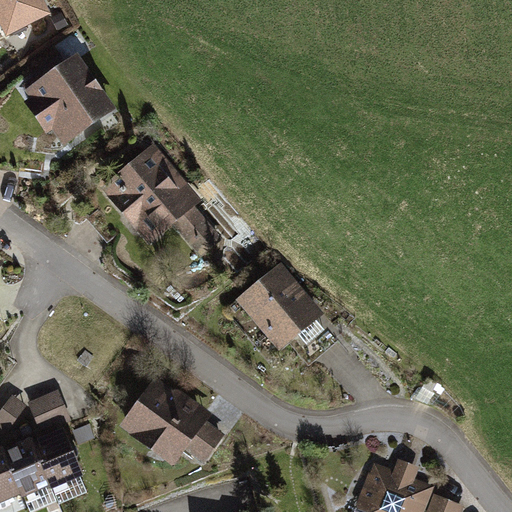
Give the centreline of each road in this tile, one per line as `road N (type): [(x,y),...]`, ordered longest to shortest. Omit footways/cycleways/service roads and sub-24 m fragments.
road 1 (residential): [(504,511),(449,441),(414,418),(372,416),(301,429),(270,415),(3,218)]
road 2 (unknown): [(56,257),(21,379)]
